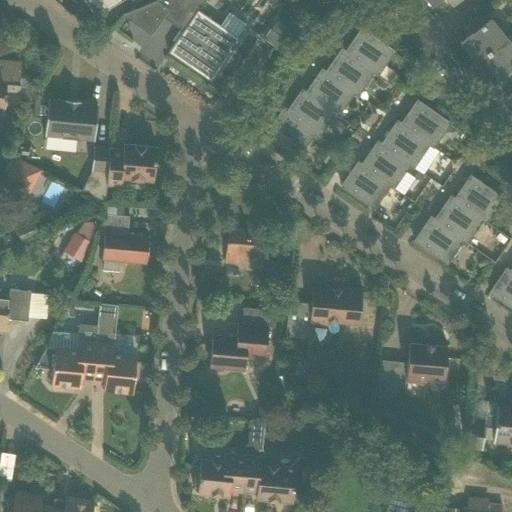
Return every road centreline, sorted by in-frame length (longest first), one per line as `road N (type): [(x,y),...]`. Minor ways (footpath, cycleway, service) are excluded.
road 1 (residential): [(156,508),(193,124)]
road 2 (residential): [(511,336),(193,124)]
road 3 (residential): [(193,124),(17,0)]
road 4 (residential): [(156,508),(0,406)]
